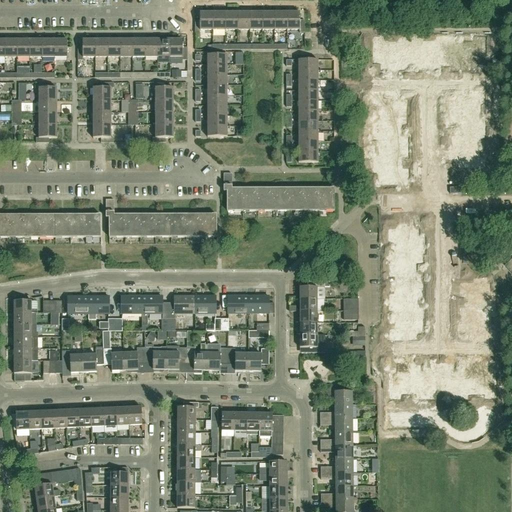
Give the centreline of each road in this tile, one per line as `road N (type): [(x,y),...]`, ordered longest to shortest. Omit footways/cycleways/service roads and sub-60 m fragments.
road 1 (residential): [(280,389),(278,276),(98,279),(0,291)]
road 2 (residential): [(0,179),(200,178)]
road 3 (residential): [(0,13),(164,12)]
road 4 (residential): [(0,398),(156,394)]
road 5 (residential): [(280,389),(300,407),(303,511)]
road 6 (unknown): [(193,8),(318,10)]
road 7 (residential): [(156,394),(280,389)]
